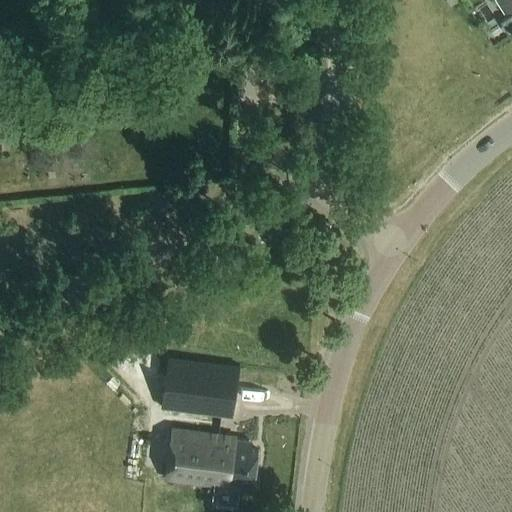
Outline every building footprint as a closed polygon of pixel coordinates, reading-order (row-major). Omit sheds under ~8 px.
[(511,0),(496,0),(508,17),(501,22),(508,34),(511,31),(511,0)] [(231,417),(238,366),(169,357),(161,407),(231,417)] [(110,399),(103,464),(140,468),(147,403),(110,399)] [(235,437),(171,429),(165,479),(215,485),(216,480),(252,485),(257,451),(246,450),(247,441),(234,440),(235,437)] [(159,503),(158,511),(199,511),(200,506),(159,503)]
